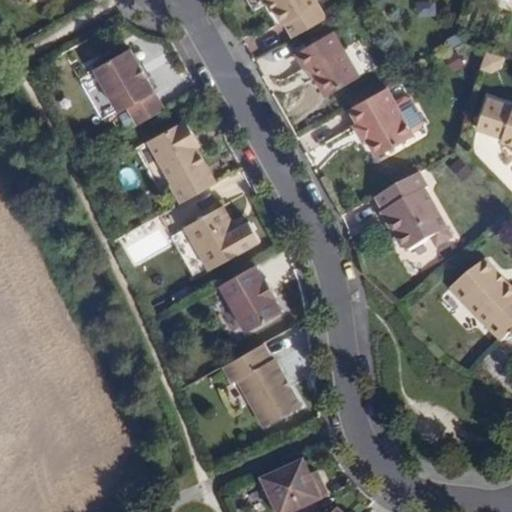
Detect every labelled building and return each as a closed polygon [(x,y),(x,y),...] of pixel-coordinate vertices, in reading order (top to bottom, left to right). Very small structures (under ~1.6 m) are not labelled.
[(284,20),(292,34),(325,16),(316,0),(273,0),(274,2),(271,4),(280,21),(284,20)] [(419,2),(419,16),(438,16),(438,2),(419,2)] [(357,74),(331,30),(295,50),(304,66),(307,64),(323,93),(357,74)] [(137,128),(163,113),(129,52),(94,72),(118,115),(127,110),(137,128)] [(385,85),(348,106),(356,121),(367,140),(375,154),(412,134),(385,85)] [(511,99),(510,103),(485,93),(474,123),(500,133),(498,136),(511,142),(511,99)] [(367,140),(356,121),(353,123),(364,141),(367,140)] [(180,206),(214,186),(193,150),(189,142),(194,139),(184,122),(147,144),(171,185),(168,187),(180,206)] [(189,142),(193,150),(198,147),(194,139),(189,142)] [(418,169),(373,195),(381,209),(386,206),(397,225),(392,234),(399,245),(407,246),(427,235),(432,243),(450,234),(422,186),(426,183),(418,169)] [(386,206),(381,209),(379,210),(392,234),(397,225),(386,206)] [(224,226),(229,223),(220,208),(183,231),(208,272),(245,250),(234,231),(230,234),(224,226)] [(234,231),(229,223),(224,226),(230,234),(234,231)] [(460,299),(500,338),(508,330),(511,325),(511,286),(503,279),(502,279),(495,273),(496,271),(484,256),(449,284),(460,299)] [(255,267),(219,287),(245,334),(281,313),(273,300),(275,298),(265,280),(262,281),(255,267)] [(264,345),(223,368),(232,384),(238,380),(266,427),(301,407),(291,388),(287,388),(283,381),(285,378),(275,360),(272,360),(264,345)] [(296,511),(314,504),(328,498),(320,481),(312,485),(309,476),(303,463),(261,482),(275,511),(296,511)] [(312,485),(320,481),(317,473),(309,476),(312,485)]
